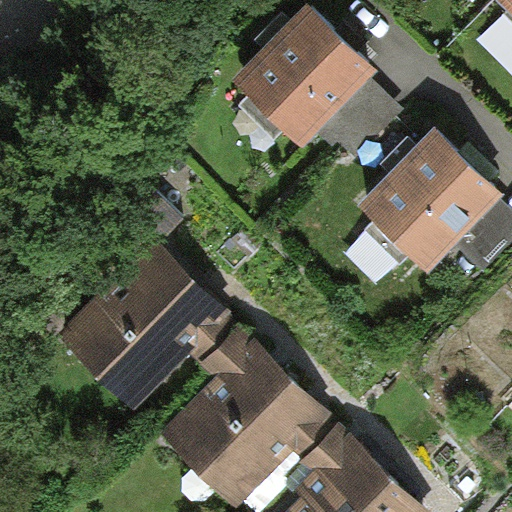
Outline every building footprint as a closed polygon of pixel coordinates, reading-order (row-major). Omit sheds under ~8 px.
[(327,0),(305,0),(245,61),(308,123),(318,113),(357,152),(408,100),(373,66),(384,55),(327,0)] [(370,175),(436,242),(509,169),(443,103),(370,175)] [(106,267),(159,214),(178,195),(147,164),(75,236),(106,267)] [(494,251),(511,231),(511,190),(504,184),(465,225),(494,251)] [(195,333),(237,292),(159,214),(106,267),(64,308),(142,386),(195,333)] [(218,357),(260,315),(237,292),(195,333),(218,357)] [(300,431),(339,394),(260,315),(218,357),(165,410),(244,488),(300,431)] [(319,450),(357,412),(339,394),(300,431),(319,450)] [(267,511),(413,511),(435,490),(357,412),(319,450),(262,507),(267,511)]
